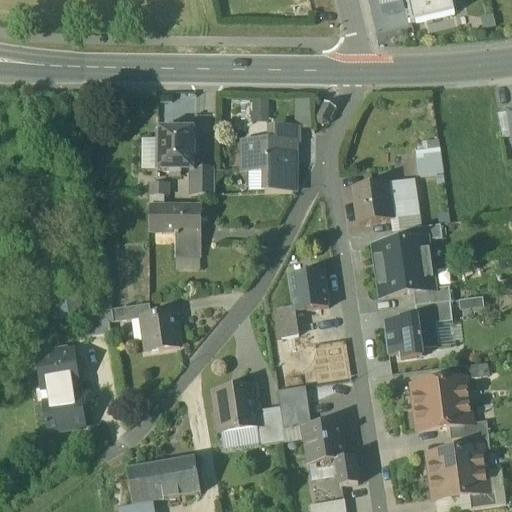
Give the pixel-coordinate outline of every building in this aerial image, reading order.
[(247,0),(250,13),(262,13),(259,0),(247,0)] [(259,0),(262,13),(262,14),(284,9),(285,13),(296,11),(297,14),(311,10),(308,0),(259,0)] [(378,0),(380,8),(402,3),(401,0),(378,0)] [(414,0),(406,2),(411,26),(454,16),(450,0),(414,0)] [(405,14),(402,3),(380,8),(383,20),(405,14)] [(251,101),(252,121),(269,121),(268,100),(251,101)] [(295,132),(298,132),(312,130),(309,100),(295,100),(295,132)] [(322,128),(323,128),(327,126),(335,110),(325,105),(317,120),(317,125),(318,126),(322,128)] [(500,140),(511,138),(511,137),(508,117),(509,117),(509,114),(496,116),(500,140)] [(169,174),(169,179),(180,179),(181,173),(195,174),(195,134),(194,133),(189,129),(180,129),(175,133),(158,134),(158,139),(157,174),(164,174),(169,174)] [(293,146),(298,146),(298,132),(295,132),(271,132),(271,145),(293,145),(293,146)] [(142,173),(157,174),(158,139),(143,139),(142,173)] [(265,178),(280,178),(280,175),(293,175),(293,146),(293,145),(271,145),(244,145),(244,175),(251,175),(265,175),(265,178)] [(415,154),(419,179),(443,176),(439,151),(415,154)] [(194,199),(214,199),(214,197),(214,174),(195,174),(194,199)] [(265,175),(251,175),(251,192),(265,192),(265,178),(265,175)] [(293,198),(293,175),(280,175),(280,178),(265,178),(265,192),(265,198),(293,198)] [(413,183),(399,185),(400,194),(413,192),(413,183)] [(392,223),(390,208),(387,187),(387,185),(353,190),(358,228),(392,223)] [(399,185),(387,187),(390,208),(415,204),(413,192),(400,194),(399,185)] [(150,186),(150,198),(163,198),(164,186),(150,186)] [(150,198),(150,211),(163,211),(163,198),(150,198)] [(390,208),(392,223),(418,220),(415,204),(390,208)] [(175,235),(200,235),(200,211),(163,211),(150,211),(149,235),(175,235)] [(418,220),(392,223),(394,235),(404,234),(419,232),(418,220)] [(404,234),(406,246),(426,243),(427,244),(442,242),(440,229),(419,232),(404,234)] [(175,259),(199,260),(200,235),(175,235),(175,247),(175,259)] [(374,250),(378,276),(430,269),(427,244),(426,243),(406,246),(374,250)] [(199,273),(199,260),(175,259),(175,273),(199,273)] [(434,293),(430,269),(378,276),(381,302),(414,297),(434,294),(434,293)] [(294,310),(295,315),(329,311),(324,274),(290,279),(294,310)] [(414,297),(415,310),(450,306),(451,305),(449,291),(434,293),(434,294),(414,297)] [(459,304),(461,314),(482,309),(481,300),(459,304)] [(452,325),(450,306),(415,310),(417,323),(418,323),(418,328),(435,326),(435,327),(452,325)] [(112,312),(114,325),(141,322),(141,320),(151,319),(149,307),(114,312),(112,312)] [(277,312),(283,358),(306,354),(304,337),(298,338),(295,315),(294,310),(277,312)] [(84,317),(88,340),(111,337),(108,313),(84,317)] [(141,322),(146,355),(180,350),(175,316),(151,319),(141,320),(141,322)] [(417,323),(405,324),(406,331),(385,334),(389,361),(400,359),(400,365),(423,363),(422,353),(438,351),(435,327),(435,326),(418,328),(418,323),(417,323)] [(385,327),(385,334),(406,331),(405,324),(385,327)] [(435,327),(438,351),(455,349),(452,325),(435,327)] [(37,359),(42,393),(47,392),(72,388),(78,387),(72,353),(37,359)] [(283,358),(285,370),(308,367),(306,354),(283,358)] [(443,374),(444,385),(465,383),(465,384),(481,382),(479,369),(442,373),(443,374)] [(412,390),(415,413),(468,406),(465,384),(465,383),(444,385),(412,390)] [(47,392),(49,404),(74,400),(72,388),(47,392)] [(234,430),(234,434),(257,430),(258,430),(256,414),(252,389),(214,395),(217,415),(214,418),(216,426),(219,427),(220,432),(234,430)] [(283,435),(303,432),(303,431),(311,429),(305,391),(277,395),(280,411),(283,435)] [(84,431),(79,400),(74,400),(49,404),(43,405),(48,436),(84,431)] [(471,428),(468,406),(415,413),(418,436),(449,432),(471,429),(471,428)] [(257,430),(260,450),(285,446),(283,435),(280,411),(256,414),(258,430),(257,430)] [(309,469),(335,466),(345,464),(345,463),(339,425),(311,429),(303,431),(303,432),(309,469)] [(490,452),(488,439),(487,426),(471,428),(471,429),(449,432),(451,444),(453,444),(462,442),(464,454),(481,452),(481,453),(490,452)] [(234,430),(220,432),(224,456),(260,450),(257,430),(234,434),(234,430)] [(428,459),(431,482),(484,475),(481,453),(481,452),(464,454),(428,459)] [(158,468),(164,502),(201,496),(195,461),(158,468)] [(354,461),(345,463),(345,464),(335,466),(339,491),(358,488),(354,461)] [(126,473),(132,508),(152,505),(164,502),(158,468),(126,473)] [(495,496),(497,509),(506,508),(501,473),(484,475),(487,497),(495,496)] [(487,497),(484,475),(431,482),(434,505),(438,504),(468,501),(487,498),(487,497)] [(469,511),(478,511),(497,510),(497,509),(495,496),(487,497),(487,498),(468,501),(469,511)] [(438,504),(439,511),(469,511),(468,501),(438,504)]
